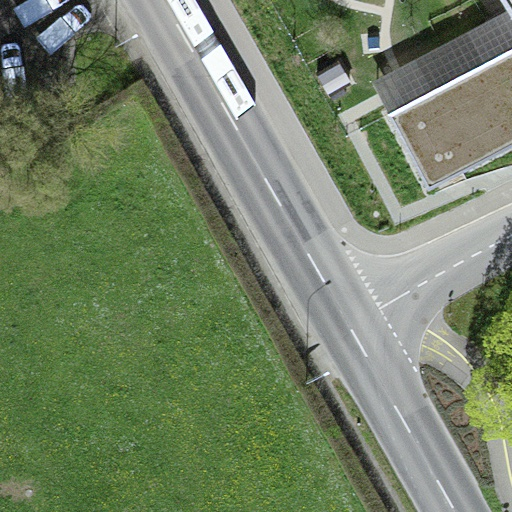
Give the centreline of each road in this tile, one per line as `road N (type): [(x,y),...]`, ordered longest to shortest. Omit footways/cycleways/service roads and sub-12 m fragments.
road 1 (primary): [(162,0),(351,332)]
road 2 (primary): [(351,332),(455,511)]
road 3 (residential): [(351,332),(511,236)]
